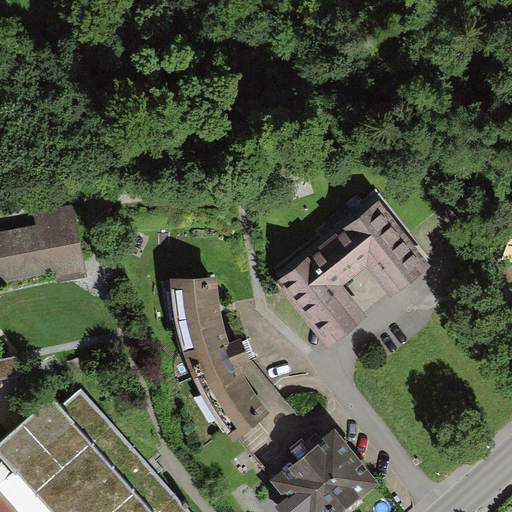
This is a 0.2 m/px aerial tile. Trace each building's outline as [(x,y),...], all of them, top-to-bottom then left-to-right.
[(378,198),(275,280),(329,348),(370,315),(345,283),(367,265),(393,296),(432,265),(378,198)] [(0,226),(0,277),(54,268),(56,280),(88,274),(74,201),(34,208),(36,220),(0,226)] [(235,443),(270,413),(252,390),(240,367),(252,361),(241,337),(230,341),(222,314),(219,287),(218,276),(169,278),(174,316),(180,343),(186,361),(194,380),(218,422),(235,443)] [(0,372),(21,369),(17,349),(0,352),(0,372)] [(51,387),(0,431),(0,449),(55,511),(189,511),(79,387),(64,401),(51,387)] [(346,511),(379,485),(334,430),(269,482),(284,500),(274,508),(277,511),(346,511)]
